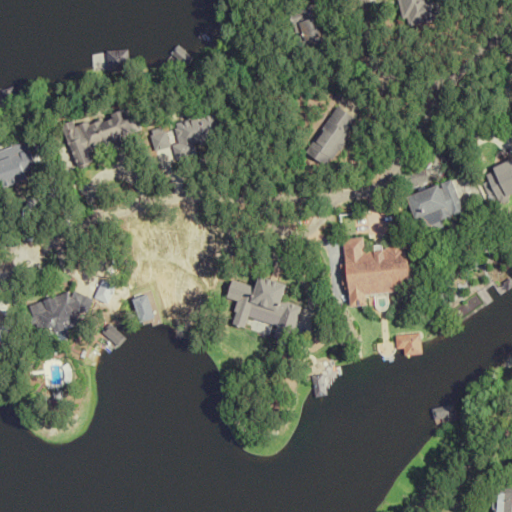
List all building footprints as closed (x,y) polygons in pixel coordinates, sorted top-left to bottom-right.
[(444,18),(440,0),(398,0),(404,27),(444,18)] [(297,48),(330,41),(322,3),(289,10),(297,48)] [(126,71),(126,52),(115,52),(115,60),(109,60),(109,71),(126,71)] [(196,156),(194,145),(223,140),(218,111),(204,114),(202,104),(183,108),(186,121),(169,124),(175,160),(196,156)] [(330,166),(354,117),(331,106),(307,154),(330,166)] [(79,168),(97,163),(93,151),(141,137),(133,109),(78,125),(76,121),(66,124),(79,168)] [(29,178),(27,171),(39,168),(30,141),(0,150),(0,177),(2,177),(5,186),(29,178)] [(511,162),(488,170),(497,199),(511,193),(511,162)] [(465,214),(453,180),(408,196),(421,230),(465,214)] [(344,239),(346,296),(411,293),(410,245),(363,247),(362,238),(344,239)] [(297,307),(280,301),(285,284),(249,272),(232,321),(245,325),(250,310),(291,324),(297,307)] [(86,289),(27,307),(36,336),(77,323),(74,315),(92,309),(86,289)] [(453,423),(452,407),(430,408),(430,423),(453,423)] [(511,511),(511,488),(498,489),(498,511),(511,511)]
